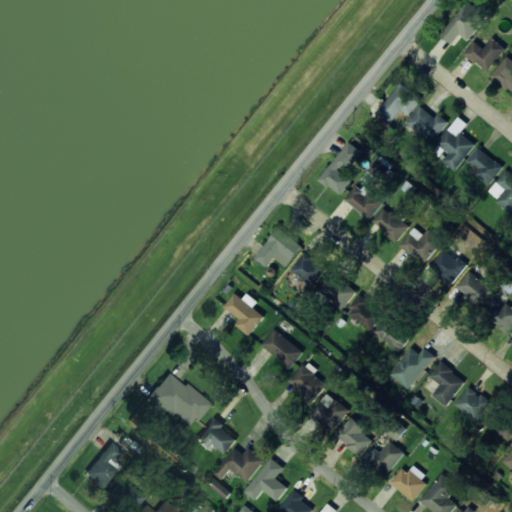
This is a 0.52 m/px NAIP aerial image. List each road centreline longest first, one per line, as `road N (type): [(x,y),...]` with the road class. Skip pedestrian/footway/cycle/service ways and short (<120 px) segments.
road 1 (tertiary): [(19,511),(433,0)]
road 2 (residential): [(511,374),(283,188)]
road 3 (residential): [(380,511),(290,437),(244,372),(180,315)]
road 4 (residential): [(511,130),(402,40)]
